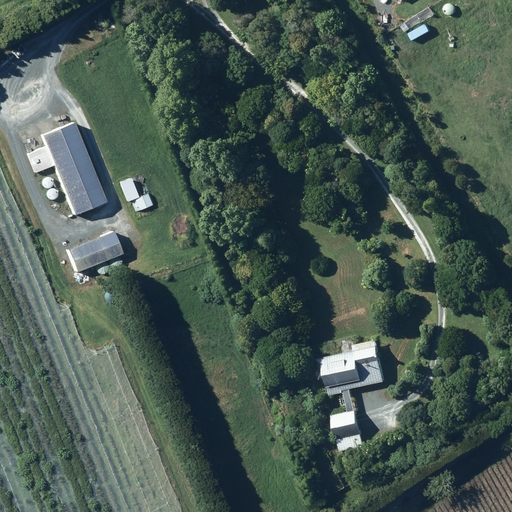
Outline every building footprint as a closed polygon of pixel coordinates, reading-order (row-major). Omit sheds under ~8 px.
[(45,148),(27,155),(34,173),(52,165),(71,215),(102,203),(71,123),(40,136),(45,148)] [(140,172),(117,183),(125,201),(131,199),(137,211),(154,203),(140,172)] [(74,275),(73,273),(78,271),(81,279),(94,274),(91,266),(119,255),(110,232),(64,251),(69,262),(61,265),(67,278),(74,275)] [(355,351),(316,360),(319,374),(326,372),(331,395),(343,393),(343,391),(384,382),(375,341),(354,346),(355,351)] [(355,411),(332,416),(341,452),(364,446),(355,411)]
